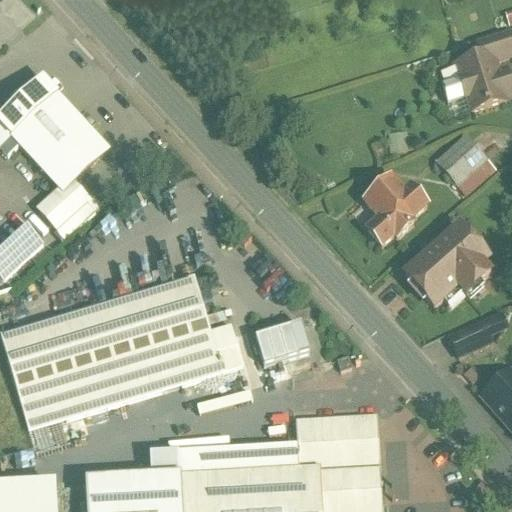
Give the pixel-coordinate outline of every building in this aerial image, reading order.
[(511,39),(511,35),(476,46),(481,62),(492,59),(495,67),(511,61),(511,39)] [(481,62),(455,70),(456,71),(441,76),(445,89),(442,90),(447,108),(465,102),(470,117),(506,106),(506,104),(511,101),(511,96),(509,88),(505,86),(504,86),(501,77),(498,78),(495,67),(492,59),(481,62)] [(108,155),(43,84),(0,122),(0,129),(59,193),(62,197),(73,187),(108,155)] [(486,165),(466,142),(436,168),(456,191),(486,165)] [(406,144),(390,145),(391,156),(406,155),(406,144)] [(403,197),(391,183),(364,206),(379,223),(366,234),(381,251),(394,241),(397,244),(413,229),(411,226),(427,211),(409,192),(403,197)] [(88,204),(73,187),(62,197),(59,193),(38,213),(57,233),(88,204)] [(27,231),(0,256),(0,279),(4,283),(42,247),(27,231)] [(488,265),(459,232),(404,280),(434,313),(458,292),(466,301),(489,280),(491,282),(497,277),(487,266),(488,265)] [(194,282),(0,339),(29,436),(243,372),(231,330),(210,336),(194,282)] [(482,328),(449,343),(458,363),(491,348),(482,328)] [(478,382),(471,374),(464,380),(472,388),(478,382)] [(511,380),(509,377),(482,401),(511,434),(511,380)] [(299,476),(177,482),(178,511),(381,511),(377,421),(296,426),(297,455),(299,476)] [(149,463),(151,484),(177,482),(299,476),(297,455),(149,463)] [(178,511),(177,482),(151,484),(84,487),(85,511),(178,511)] [(0,511),(56,511),(55,489),(4,491),(0,492),(0,511)]
